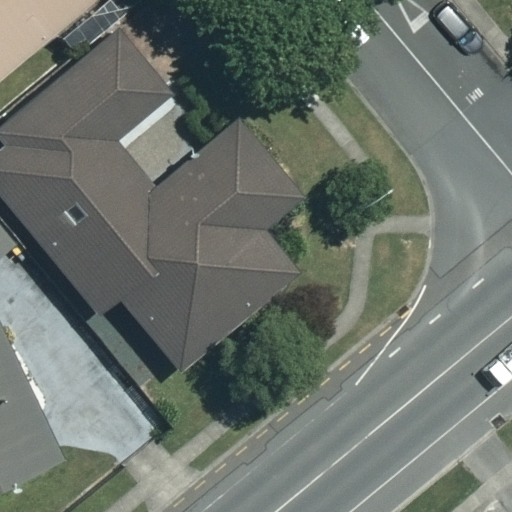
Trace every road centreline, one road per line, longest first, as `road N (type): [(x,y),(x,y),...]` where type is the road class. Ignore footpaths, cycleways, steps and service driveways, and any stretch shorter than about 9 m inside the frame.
road 1 (tertiary): [(277,511),(511,318)]
road 2 (residential): [(365,0),(511,171)]
